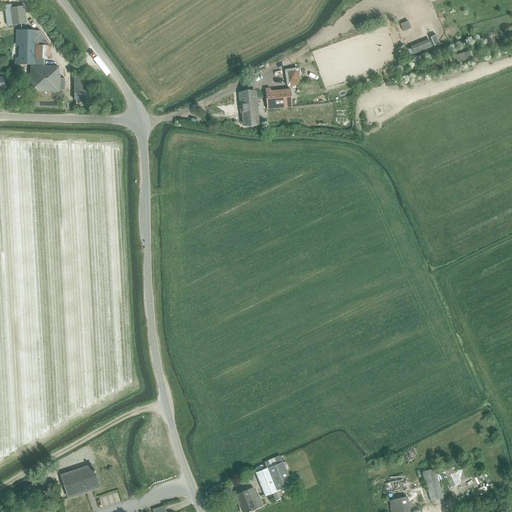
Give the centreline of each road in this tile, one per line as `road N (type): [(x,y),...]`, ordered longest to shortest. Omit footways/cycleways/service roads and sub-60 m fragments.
road 1 (unclassified): [(201,511),(158,374),(142,120)]
road 2 (unclassified): [(142,120),(62,0)]
road 3 (unclassified): [(0,116),(142,120)]
